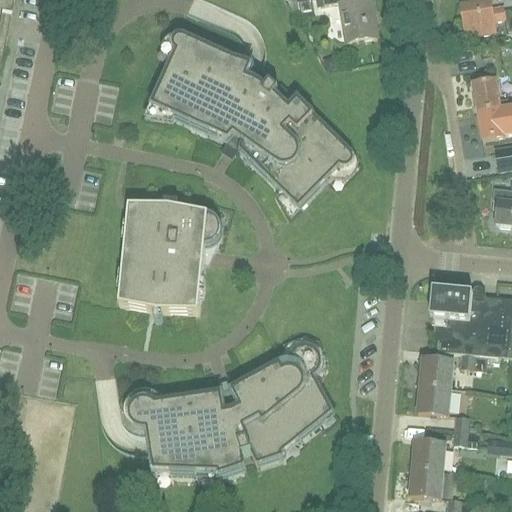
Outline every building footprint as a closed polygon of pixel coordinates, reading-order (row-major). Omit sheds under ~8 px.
[(0,0),(0,15),(9,17),(13,0),(0,0)] [(339,5),(346,46),(378,40),(371,0),(368,0),(355,2),(355,0),(282,0),(284,2),(294,0),(314,0),(316,9),(324,7),(339,5)] [(309,3),(297,5),(298,15),(310,13),(309,3)] [(465,31),(467,40),(494,36),(493,25),(505,23),(507,38),(511,36),(511,13),(504,14),(503,10),(492,12),(490,4),(461,9),(464,31),(465,31)] [(249,72),(185,42),(183,42),(182,41),(180,41),(179,42),(177,42),(176,43),(175,44),(174,45),(174,47),(173,48),(173,50),(173,51),(174,52),(174,54),(175,55),(176,56),(177,57),(153,110),(209,136),(212,129),(234,139),(242,145),(258,160),(254,167),(298,211),(340,169),(342,169),(343,170),(344,170),(346,170),(347,169),(349,169),(350,168),(351,167),(352,166),(352,165),(353,163),(353,162),(353,160),(352,159),(352,158),(351,157),(281,89),(277,92),(271,88),(273,83),(249,72)] [(330,61),(323,64),(327,74),(338,70),(336,63),(330,61)] [(477,116),(511,109),(511,100),(498,103),(495,84),(473,87),(477,116)] [(511,109),(477,116),(481,144),(504,141),(501,121),(511,118),(511,109)] [(511,172),(511,152),(496,155),(499,174),(511,172)] [(508,230),(508,228),(511,228),(511,191),(510,205),(498,204),(495,227),(499,227),(499,229),(508,230)] [(216,226),(216,225),(215,224),(213,223),(210,221),(208,221),(205,220),(202,221),(200,221),(198,223),(196,224),(192,223),(193,215),(177,214),(178,206),(164,205),(164,212),(129,210),(119,309),(158,316),(198,317),(205,250),(207,250),(210,249),(212,248),(214,246),(216,245),(218,242),(219,240),(220,238),(220,235),(220,233),(219,230),(218,228),(216,226)] [(462,358),(487,360),(511,362),(511,303),(485,301),(485,298),(433,293),(430,322),(438,322),(435,356),(462,358)] [(219,481),(245,472),(242,458),(250,455),(257,468),(283,459),(279,452),(296,438),(298,443),(320,426),(317,421),(330,411),(313,380),(315,378),(317,377),(319,374),(320,372),(320,369),(321,367),(320,364),(320,361),(319,359),(317,356),(315,355),(313,353),(310,352),(308,351),(305,351),(303,351),(300,352),(297,353),(295,355),(293,357),(292,359),(290,361),(290,364),(232,396),(235,400),(222,405),(221,399),(156,409),(153,407),(151,405),(148,405),(145,405),(143,405),(140,405),(137,407),(135,408),(133,410),(132,412),(131,415),(130,417),(130,420),(130,423),(131,425),(132,428),(133,430),(135,432),(137,434),(140,435),(143,435),(145,436),(148,435),(150,450),(153,471),(170,471),(169,476),(197,477),(197,472),(216,472),(219,481)] [(462,358),(460,372),(485,375),(487,360),(462,358)] [(419,390),(450,393),(453,366),(422,363),(419,390)] [(450,393),(419,390),(417,417),(448,420),(450,393)] [(453,435),(480,437),(480,436),(477,436),(478,430),(468,429),(469,422),(455,420),(453,435)] [(480,437),(453,435),(452,449),(486,452),(487,442),(479,441),(480,437)] [(412,473),(443,476),(445,449),(414,446),(412,473)] [(443,476),(412,473),(409,500),(441,503),(443,476)] [(446,511),(473,511),(474,505),(447,503),(446,511)]
